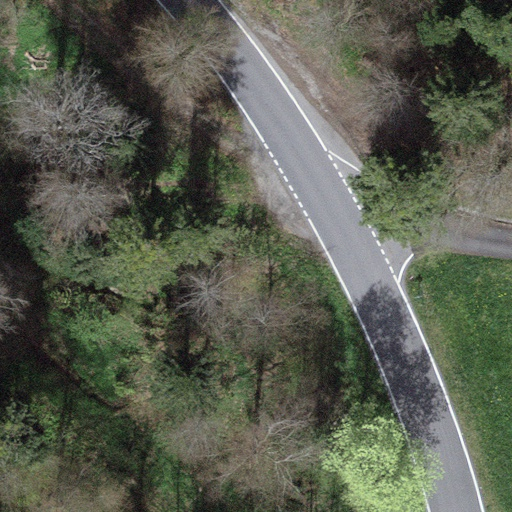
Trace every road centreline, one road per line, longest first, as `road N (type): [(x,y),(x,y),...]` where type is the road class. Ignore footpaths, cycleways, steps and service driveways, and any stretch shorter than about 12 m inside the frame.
road 1 (track): [(65,0),(338,225)]
road 2 (tertiary): [(458,511),(398,344),(338,225)]
road 3 (tertiary): [(338,225),(254,85),(190,0)]
road 4 (unclassified): [(338,225),(511,241)]
